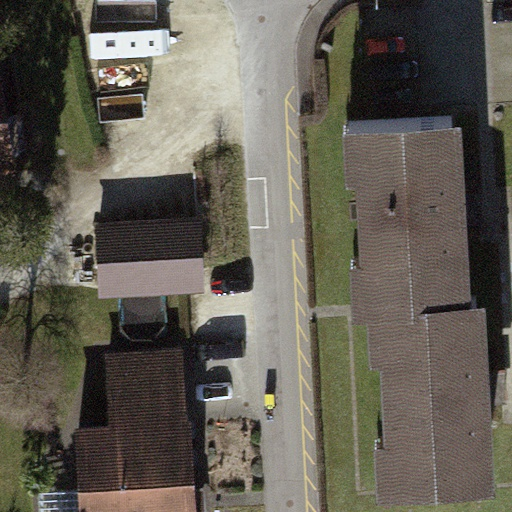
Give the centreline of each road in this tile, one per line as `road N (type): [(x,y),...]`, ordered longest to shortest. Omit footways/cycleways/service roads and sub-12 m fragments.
road 1 (residential): [(277,0),(292,511)]
road 2 (unknown): [(0,299),(279,99)]
